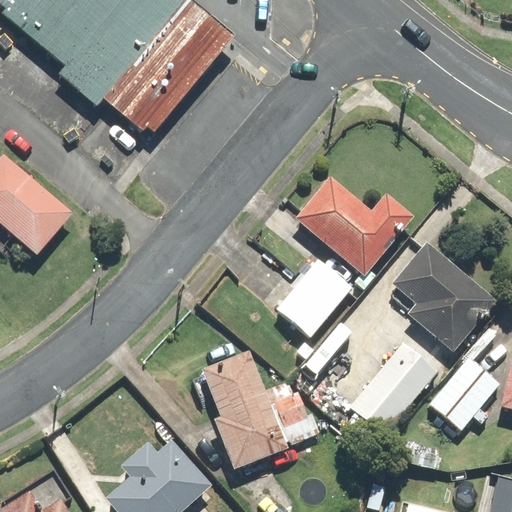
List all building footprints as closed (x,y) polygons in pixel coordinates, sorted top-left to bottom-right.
[(5,0),(0,7),(0,20),(22,39),(50,63),(102,0),(5,0)] [(183,0),(102,0),(50,63),(81,88),(102,105),(187,3),(183,0)] [(187,3),(102,105),(113,115),(125,124),(209,22),(198,13),(187,3)] [(221,32),(209,22),(125,124),(138,134),(150,144),(234,43),(221,32)] [(30,185),(35,179),(16,165),(11,171),(0,162),(0,230),(40,261),(73,218),(30,185)] [(369,213),(327,180),(294,222),(364,278),(411,220),(382,197),(369,213)] [(402,349),(400,347),(346,411),(381,441),(435,377),(417,362),(433,343),(451,357),(494,305),(424,246),(389,287),(415,309),(406,320),(419,330),(402,349)] [(349,292),(317,264),(290,297),(276,285),(262,302),(308,341),(349,292)] [(232,472),(284,453),(246,355),(199,373),(219,426),(215,428),(232,472)] [(511,356),(499,408),(511,411),(511,356)] [(484,404),(498,386),(467,361),(428,408),(459,434),(476,412),(487,420),(493,412),(484,404)] [(405,444),(400,461),(433,470),(438,453),(405,444)] [(185,511),(210,490),(170,445),(156,457),(146,446),(118,470),(128,481),(104,502),(113,511),(185,511)] [(65,511),(60,503),(45,511),(32,511),(25,498),(1,511),(65,511)]
